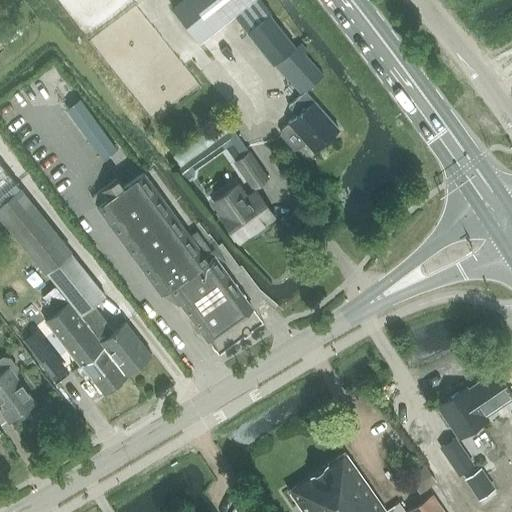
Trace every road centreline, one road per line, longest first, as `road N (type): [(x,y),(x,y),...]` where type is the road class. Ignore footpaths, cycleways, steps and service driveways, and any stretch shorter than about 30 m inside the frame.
road 1 (tertiary): [(26,511),(509,226)]
road 2 (primary): [(509,226),(339,0)]
road 3 (unclassified): [(511,124),(417,0)]
